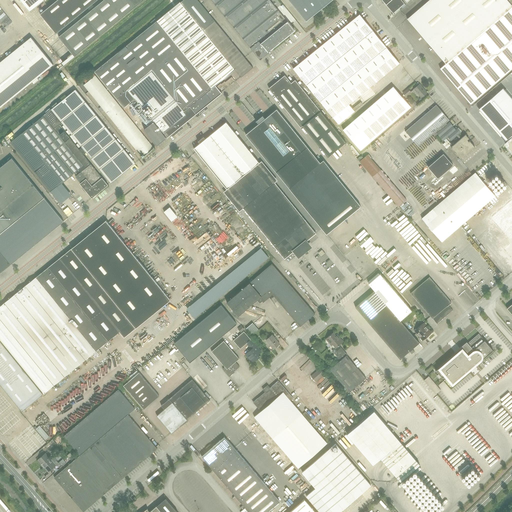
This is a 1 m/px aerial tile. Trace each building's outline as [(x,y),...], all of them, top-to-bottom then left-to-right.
[(20,0),(30,12),(44,0),(20,0)] [(56,0),(40,13),(56,33),(96,0),(56,0)] [(102,0),(58,36),(74,56),(142,0),(102,0)] [(241,77),(253,67),(197,0),(182,0),(180,2),(241,77)] [(211,0),(259,58),(295,30),(270,0),(211,0)] [(289,0),(306,20),(330,0),(289,0)] [(382,0),(393,13),(404,3),(401,0),(382,0)] [(470,104),(511,68),(511,0),(428,0),(407,18),(445,63),(440,68),(470,104)] [(359,14),(293,68),(304,81),(302,83),(303,85),(305,83),(339,124),(355,111),(349,104),(399,63),(359,14)] [(138,103),(152,121),(143,128),(156,144),(157,145),(172,132),(173,133),(172,134),(182,127),(182,126),(180,128),(179,127),(195,113),(197,115),(206,107),(205,106),(221,92),(215,85),(211,88),(157,20),(94,71),(117,99),(124,107),(132,101),(136,106),(138,103)] [(0,62),(0,107),(54,64),(31,36),(0,62)] [(143,157),(154,148),(94,74),(90,77),(91,78),(83,85),(137,151),(138,151),(143,157)] [(284,75),(268,88),(276,97),(300,127),(302,125),(327,157),(346,142),(301,87),(303,85),(302,83),(299,85),(295,79),(291,83),(284,75)] [(421,97),(427,92),(419,84),(413,89),(421,97)] [(77,86),(52,105),(108,180),(134,161),(77,86)] [(511,98),(503,87),(478,109),(507,142),(505,144),(510,150),(509,151),(511,153),(511,152),(511,98)] [(406,96),(411,92),(408,88),(403,93),(406,96)] [(388,90),(343,129),(361,150),(411,107),(397,91),(393,95),(388,90)] [(457,135),(458,134),(461,132),(457,128),(455,129),(448,120),(449,120),(436,104),(405,131),(418,146),(435,131),(443,140),(448,136),(451,140),(457,135)] [(360,206),(323,160),(319,162),(280,113),(276,109),(265,118),(262,115),(263,115),(262,115),(255,121),(256,121),(258,124),(245,134),(326,234),(360,206)] [(92,198),(108,185),(83,154),(48,112),(43,116),(43,117),(11,143),(53,195),(59,190),(63,195),(68,190),(62,183),(75,172),(77,174),(75,176),(80,183),(92,198)] [(200,143),(193,148),(284,258),(296,249),(299,253),(307,246),(304,243),(316,233),(306,221),(274,182),(259,162),(231,128),(226,121),(205,138),(204,136),(203,136),(197,141),(198,141),(200,143)] [(458,134),(457,135),(460,139),(451,147),(461,158),(474,146),(469,140),(469,141),(467,140),(469,138),(465,134),(461,138),(458,134)] [(404,200),(406,198),(368,151),(359,158),(382,186),(388,181),(396,190),(392,193),(396,198),(400,195),(404,200)] [(437,178),(453,165),(443,153),(427,167),(437,178)] [(0,272),(10,264),(63,221),(12,158),(0,167),(0,272)] [(441,241),(495,195),(475,172),(422,218),(441,241)] [(71,212),(80,209),(77,202),(68,206),(71,212)] [(163,208),(171,218),(177,213),(169,203),(163,208)] [(0,382),(22,410),(108,341),(119,331),(124,337),(170,299),(106,220),(60,258),(48,267),(0,306),(0,382)] [(290,261),(297,256),(293,251),(286,257),(290,261)] [(256,276),(272,293),(300,326),(315,314),(271,263),(256,276)] [(466,274),(476,265),(473,263),(464,272),(466,274)] [(379,274),(368,283),(374,290),(400,320),(412,311),(379,274)] [(256,276),(226,302),(238,316),(241,319),(259,304),(268,297),(272,293),(256,276)] [(437,324),(453,310),(448,305),(451,302),(429,277),(410,293),(432,319),(432,318),(437,324)] [(388,345),(400,359),(419,343),(400,320),(374,290),(355,307),(388,345)] [(174,343),(190,362),(237,323),(221,305),(174,343)] [(158,314),(161,323),(168,320),(164,311),(158,314)] [(253,323),(246,329),(252,336),(258,330),(253,323)] [(415,331),(422,339),(423,340),(431,333),(423,323),(415,331)] [(139,335),(125,342),(130,351),(148,342),(145,336),(141,337),(141,336),(148,332),(146,328),(137,332),(139,335)] [(233,340),(240,349),(246,343),(251,349),(245,354),(252,363),(259,356),(257,354),(261,351),(243,331),(233,340)] [(335,355),(340,360),(342,358),(340,355),(344,351),(339,345),(343,341),(337,333),(335,335),(333,332),(325,339),(331,346),(332,344),(335,348),(334,349),(338,353),(335,355)] [(273,349),(279,344),(271,335),(265,340),(273,349)] [(475,366),(483,359),(493,350),(484,340),(484,341),(479,335),(469,344),(468,343),(467,342),(459,348),(462,351),(460,352),(459,350),(456,352),(458,353),(456,355),(455,353),(436,370),(442,378),(446,375),(449,378),(448,379),(453,385),(470,370),(469,369),(470,367),(471,369),(474,367),(472,366),(474,364),(475,366)] [(239,358),(223,341),(211,351),(224,367),(222,369),(229,376),(232,373),(232,372),(239,366),(235,362),(239,358)] [(169,355),(171,353),(164,346),(162,348),(169,355)] [(164,366),(169,363),(162,355),(163,355),(168,362),(170,360),(162,350),(160,351),(160,352),(157,354),(158,355),(155,357),(155,356),(153,358),(160,368),(164,366)] [(346,355),(342,358),(340,360),(329,369),(349,392),(366,378),(346,355)] [(140,368),(142,372),(150,368),(148,364),(140,368)] [(93,368),(85,373),(87,377),(95,372),(93,368)] [(315,381),(324,373),(319,368),(310,376),(315,381)] [(143,408),(159,395),(139,372),(123,385),(143,408)] [(85,390),(96,383),(93,378),(62,396),(67,404),(76,399),(75,398),(86,392),(85,390)] [(426,378),(424,380),(432,389),(437,385),(433,381),(431,383),(426,378)] [(165,409),(157,415),(171,433),(209,400),(207,398),(210,396),(206,391),(204,393),(195,383),(192,379),(161,405),(165,409)] [(298,468),(327,443),(326,443),(290,400),(293,398),(278,380),(270,387),(267,385),(262,389),(265,392),(253,402),(260,411),(254,416),(257,421),(266,430),(298,468)] [(130,472),(157,448),(128,414),(135,408),(118,389),(64,436),(80,455),(54,477),(66,491),(68,489),(84,508),(128,470),(130,472)] [(400,480),(419,464),(373,410),(346,433),(373,464),(380,458),(400,480)] [(237,421),(247,414),(245,411),(235,418),(237,421)] [(42,435),(48,431),(41,419),(35,423),(42,435)] [(257,421),(238,437),(246,447),(248,445),(249,445),(240,455),(242,457),(253,444),(251,442),(266,430),(257,421)] [(249,511),(266,511),(279,501),(242,457),(240,455),(224,436),(201,456),(249,511)] [(349,503),(371,485),(335,443),(302,472),(316,488),(306,496),(320,511),(339,511),(346,506),(347,507),(350,504),(349,503)] [(51,444),(46,448),(49,452),(54,448),(51,444)] [(51,459),(50,459),(45,453),(37,460),(40,464),(42,463),(43,465),(51,459)] [(52,458),(50,459),(51,459),(43,465),(49,471),(57,464),(58,466),(59,464),(58,463),(58,462),(56,463),(52,458)] [(306,483),(299,476),(300,475),(297,473),(292,478),(301,488),(306,483)] [(177,511),(178,511),(166,498),(156,506),(156,505),(150,511),(148,508),(142,511),(177,511)] [(315,511),(304,499),(289,511),(315,511)]
